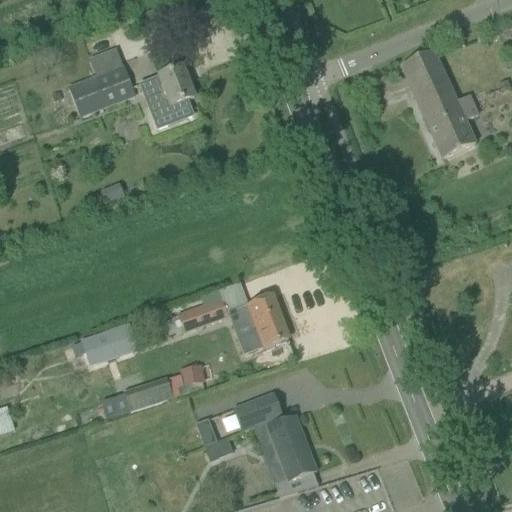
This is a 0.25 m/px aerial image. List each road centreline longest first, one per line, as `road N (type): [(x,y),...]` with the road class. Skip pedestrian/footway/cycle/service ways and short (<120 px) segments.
road 1 (secondary): [(453,511),(293,98)]
road 2 (unclassified): [(293,98),(511,11)]
